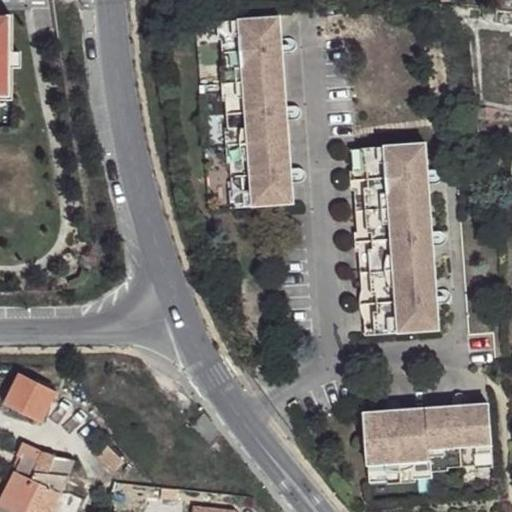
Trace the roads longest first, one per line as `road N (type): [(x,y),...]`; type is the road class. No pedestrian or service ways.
road 1 (residential): [(186,329),(119,95),(112,0)]
road 2 (residential): [(186,329),(314,511)]
road 3 (residential): [(0,331),(186,329)]
